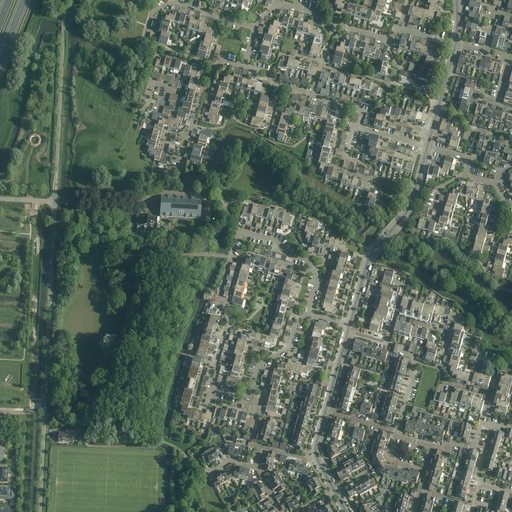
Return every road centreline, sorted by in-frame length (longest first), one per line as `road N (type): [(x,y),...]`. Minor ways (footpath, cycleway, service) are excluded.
road 1 (unclassified): [(54,202),(39,511)]
road 2 (tertiary): [(348,325),(369,257),(407,211),(426,147)]
road 3 (residential): [(210,389),(227,321),(218,298),(238,230)]
road 4 (residential): [(210,389),(243,393),(258,366),(291,345),(298,319),(308,314)]
road 5 (residential): [(308,314),(318,276),(308,261),(238,230)]
road 6 (residential): [(176,182),(185,136),(215,67)]
